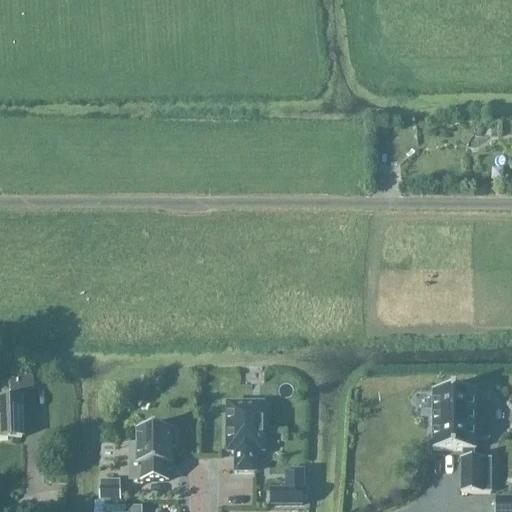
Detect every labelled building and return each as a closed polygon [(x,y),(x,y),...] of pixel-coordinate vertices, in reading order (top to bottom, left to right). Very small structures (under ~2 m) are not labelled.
[(19,407),(32,406),(31,379),(8,380),(9,402),(0,402),(0,440),(20,440),(19,407)] [(475,393),(435,392),(435,452),(465,452),(465,460),(463,460),(463,495),(492,495),(492,460),(475,460),(475,440),(488,440),(488,422),(475,422),(475,393)] [(227,424),(227,435),(227,453),(235,453),(235,473),(254,474),(254,453),(263,453),(263,405),(227,405),(227,424)] [(171,431),(137,431),(137,467),(141,467),(141,483),(167,483),(167,467),(171,467),(171,449),(175,449),(175,433),(171,433),(171,431)] [(181,448),(180,461),(207,462),(208,449),(181,448)] [(511,511),(511,499),(494,500),(494,511),(511,511)]
